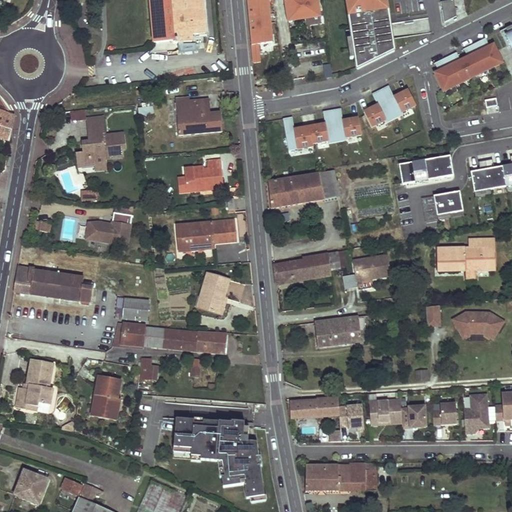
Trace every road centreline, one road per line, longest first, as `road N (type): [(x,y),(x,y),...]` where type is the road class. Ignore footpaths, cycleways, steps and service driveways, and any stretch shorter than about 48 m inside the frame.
road 1 (tertiary): [(285,452),(247,109)]
road 2 (residential): [(285,452),(511,449)]
road 3 (residential): [(420,54),(341,91),(247,109)]
road 4 (secondary): [(0,283),(26,133)]
road 5 (residential): [(511,122),(440,129),(420,54)]
